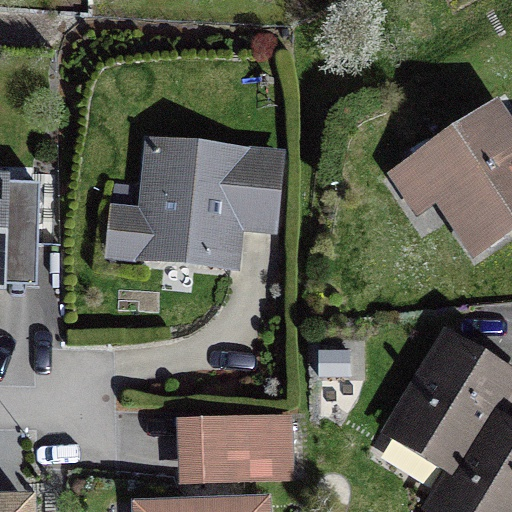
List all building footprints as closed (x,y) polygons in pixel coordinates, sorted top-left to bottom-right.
[(511,227),(511,141),(493,113),(418,163),(476,250),(511,227)] [(152,146),(140,257),(232,267),(241,180),(275,184),(278,159),(152,146)] [(0,244),(37,246),(39,186),(0,184),(0,244)] [(395,430),(459,469),(490,420),(511,384),(511,382),(448,343),(395,430)] [(436,506),(446,511),(511,511),(511,433),(490,420),(459,469),(436,506)] [(233,423),(235,479),(288,477),(286,421),(233,423)]
